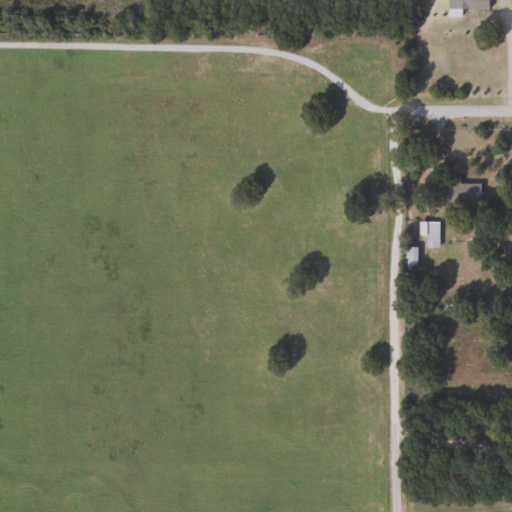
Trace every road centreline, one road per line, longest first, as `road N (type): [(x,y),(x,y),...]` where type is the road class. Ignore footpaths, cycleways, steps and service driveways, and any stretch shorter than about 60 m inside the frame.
road 1 (residential): [(511,109),(375,106),(298,56),(268,49),(0,44)]
road 2 (residential): [(395,110),(399,511)]
